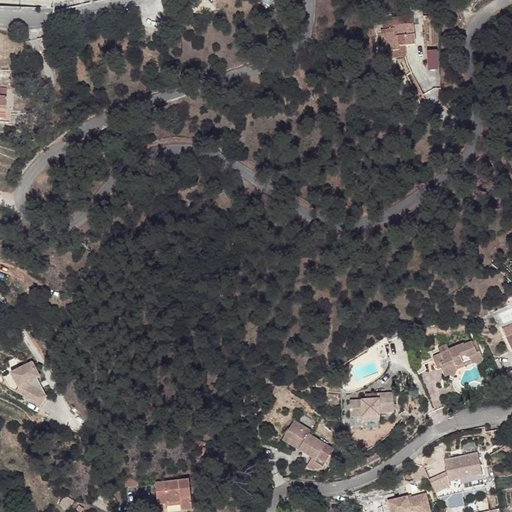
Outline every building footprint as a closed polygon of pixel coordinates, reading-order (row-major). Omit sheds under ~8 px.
[(405,46),(415,45),(413,17),(393,19),(393,20),(384,21),(385,29),(382,30),(384,49),(390,48),(405,46)] [(405,46),(390,48),(392,59),(405,57),(405,46)] [(429,51),(430,71),(440,71),(440,51),(429,51)] [(0,96),(0,122),(10,123),(10,115),(5,114),(6,97),(0,96)] [(511,331),(503,335),(511,355),(511,331)] [(472,348),(469,341),(462,344),(461,341),(446,347),(447,349),(438,353),(437,351),(430,353),(433,363),(437,362),(438,366),(437,366),(440,375),(444,374),(452,377),(455,370),(453,366),(459,364),(460,364),(467,362),(468,364),(472,362),(477,365),(481,359),(476,347),(472,348)] [(447,349),(446,347),(444,342),(435,346),(437,351),(438,353),(447,349)] [(481,359),(477,365),(481,374),(488,371),(483,358),(481,359)] [(419,359),(410,362),(415,374),(424,369),(419,359)] [(33,362),(5,377),(11,388),(42,406),(48,396),(47,395),(38,379),(41,377),(33,362)] [(346,419),(357,419),(376,418),(376,415),(390,415),(389,395),(375,395),(375,400),(346,402),(346,419)] [(288,422),(279,437),(296,446),(293,451),(311,461),(321,444),(304,435),(306,431),(288,422)] [(296,446),(279,437),(277,442),(293,451),(296,446)] [(466,453),(478,452),(477,442),(465,444),(466,453)] [(330,450),(321,444),(311,461),(307,459),(304,465),(310,469),(318,470),(330,450)] [(481,489),(475,454),(441,460),(443,473),(425,480),(433,499),(481,489)] [(189,479),(156,483),(159,505),(168,504),(169,511),(180,511),(193,511),(189,479)] [(405,499),(404,496),(383,502),(385,511),(418,511),(427,509),(422,494),(405,499)]
